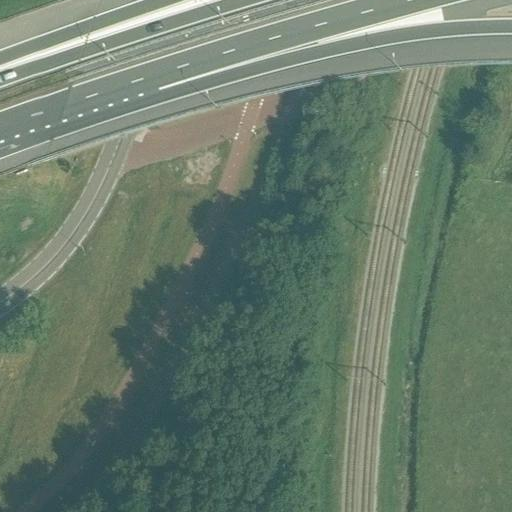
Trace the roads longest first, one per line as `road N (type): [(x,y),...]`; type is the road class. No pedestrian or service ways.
road 1 (motorway): [(149,76),(511,26)]
road 2 (secondary): [(166,0),(95,190),(70,232),(0,301)]
road 3 (motorway): [(149,76),(412,0)]
road 4 (motorway): [(247,0),(0,79)]
road 5 (motorway): [(166,0),(0,59)]
road 6 (trunk): [(0,127),(149,76)]
